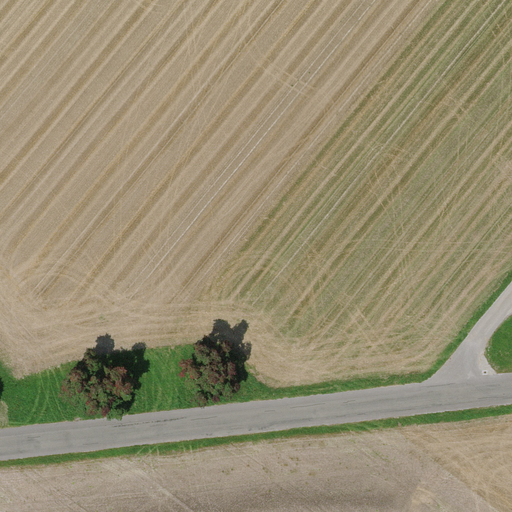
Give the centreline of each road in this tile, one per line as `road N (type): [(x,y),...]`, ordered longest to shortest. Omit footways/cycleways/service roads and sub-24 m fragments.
road 1 (unclassified): [(0,448),(511,393)]
road 2 (track): [(434,402),(511,307)]
